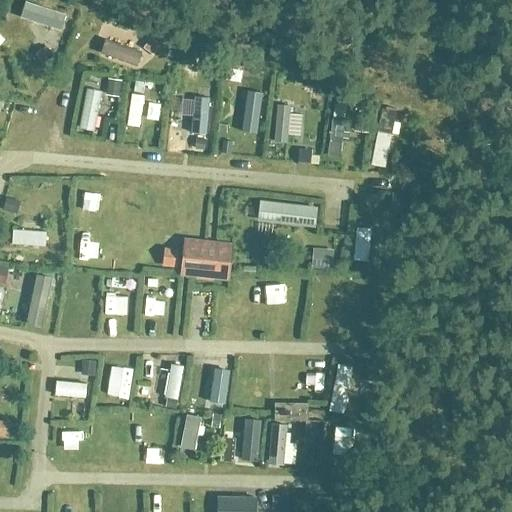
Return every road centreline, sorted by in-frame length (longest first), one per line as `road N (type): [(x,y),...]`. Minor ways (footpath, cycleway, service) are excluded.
road 1 (track): [(0,182),(7,155),(340,184),(336,217)]
road 2 (track): [(0,331),(48,341),(332,348)]
road 3 (track): [(38,478),(299,479)]
road 4 (track): [(48,341),(35,502),(0,501)]
